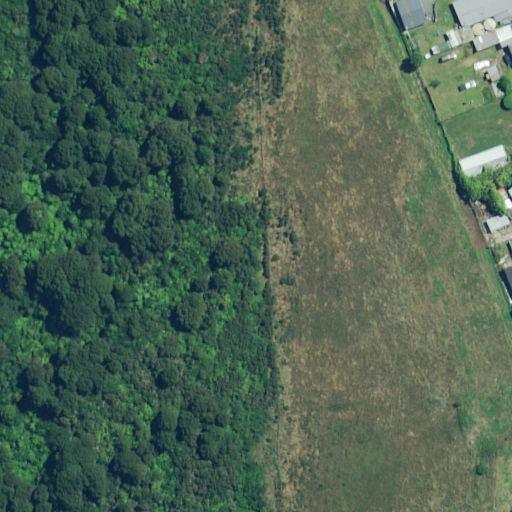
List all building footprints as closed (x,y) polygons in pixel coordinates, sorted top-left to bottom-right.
[(473,40),(488,34),(511,23),(511,0),(459,0),(452,3),(462,27),(445,34),(450,47),(457,44),(458,46),(462,44),(473,40)] [(511,23),(488,34),(473,40),(462,44),(468,57),(478,53),(488,48),(501,43),(503,48),(508,46),(511,54),(511,23)] [(504,78),(498,65),(487,70),(493,83),(504,78)] [(510,161),(504,145),(460,161),(466,178),(487,170),(510,161)] [(488,221),(494,237),(511,230),(511,217),(510,212),(488,221)]
